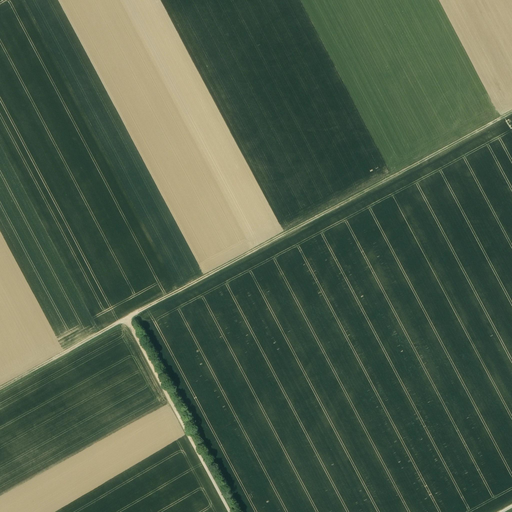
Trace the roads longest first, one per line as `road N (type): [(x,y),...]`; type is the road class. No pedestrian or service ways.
road 1 (track): [(511,112),(0,386)]
road 2 (track): [(229,511),(125,318)]
